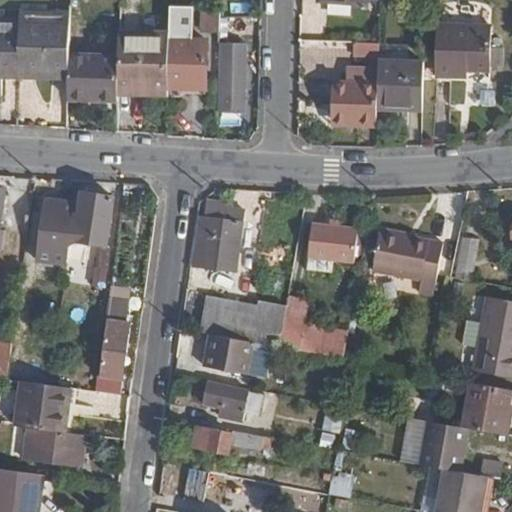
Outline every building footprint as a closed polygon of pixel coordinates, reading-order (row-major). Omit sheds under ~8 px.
[(20,15),(71,15),(71,3),(21,2),(20,15)] [(202,28),(220,29),(220,5),(203,4),(202,28)] [(118,90),(170,91),(170,86),(171,37),(172,14),(165,13),(164,37),(120,36),(119,58),(118,90)] [(34,72),(69,73),(69,57),(71,15),(20,15),(19,20),(21,20),(19,64),(34,64),(34,72)] [(0,91),(2,92),(3,72),(19,71),(19,64),(21,20),(19,20),(0,19),(0,91)] [(492,68),(493,22),(438,21),(437,73),(469,73),(469,68),(492,68)] [(171,37),(170,86),(208,88),(210,39),(171,37)] [(224,40),(222,112),(237,112),(238,40),(224,40)] [(380,42),(354,40),(354,52),(380,54),(380,42)] [(118,100),(118,95),(118,90),(119,58),(69,57),(69,73),(68,98),(118,100)] [(379,110),(424,111),(425,61),(380,60),(379,82),(379,110)] [(348,126),(378,127),(379,110),(379,82),(334,83),(332,115),(349,116),(348,126)] [(332,125),(348,126),(349,116),(332,115),(332,125)] [(81,204),(75,240),(86,243),(107,246),(115,199),(83,195),(81,204)] [(201,214),(194,265),(238,272),(245,220),(229,218),(231,204),(213,202),(211,215),(201,214)] [(84,257),(86,243),(75,240),(81,204),(74,203),(67,254),(84,257)] [(310,255),(356,260),(360,228),(313,223),(310,255)] [(383,226),(375,269),(428,277),(434,238),(406,234),(407,230),(383,226)] [(467,279),(471,280),(478,242),(463,239),(457,277),(467,279)] [(457,277),(452,276),(451,288),(465,291),(467,279),(457,277)] [(108,311),(127,312),(129,287),(110,286),(108,311)] [(511,299),(489,296),(474,380),(511,387),(511,299)] [(209,298),(202,333),(214,335),(257,343),(282,348),(287,319),(289,307),(260,302),(260,307),(209,298)] [(308,323),(287,319),(282,348),(303,352),(308,323)] [(107,321),(99,393),(118,396),(129,323),(107,321)] [(333,328),(308,323),(303,352),(329,356),(333,328)] [(347,360),(351,332),(333,328),(329,356),(347,360)] [(257,343),(214,335),(209,367),(251,374),(257,343)] [(0,376),(7,377),(10,355),(0,353),(0,376)] [(464,381),(453,379),(450,395),(461,397),(464,381)] [(74,389),(25,380),(19,427),(31,429),(68,434),(74,389)] [(505,434),(511,395),(511,389),(474,382),(466,428),(468,429),(505,434)] [(257,404),(249,401),(251,395),(210,384),(203,406),(220,410),(219,417),(230,419),(232,413),(246,416),(247,414),(253,415),(257,404)] [(263,393),(258,420),(274,423),(279,396),(263,393)] [(321,428),(338,433),(343,415),(325,411),(321,428)] [(466,428),(427,421),(419,465),(447,470),(460,472),(468,429),(466,428)] [(274,439),(213,427),(213,430),(198,428),(194,448),(229,454),(229,451),(239,453),(240,446),(272,452),(274,439)] [(87,436),(68,434),(31,429),(27,460),(83,468),(87,436)] [(489,479),(501,480),(503,467),(483,463),(481,477),(489,479)] [(481,511),(489,479),(481,477),(460,472),(447,470),(438,511),(481,511)] [(38,511),(43,478),(0,472),(0,474),(0,511),(38,511)] [(187,501),(206,504),(212,475),(193,472),(187,501)] [(335,474),(331,495),(350,499),(353,477),(335,474)]
